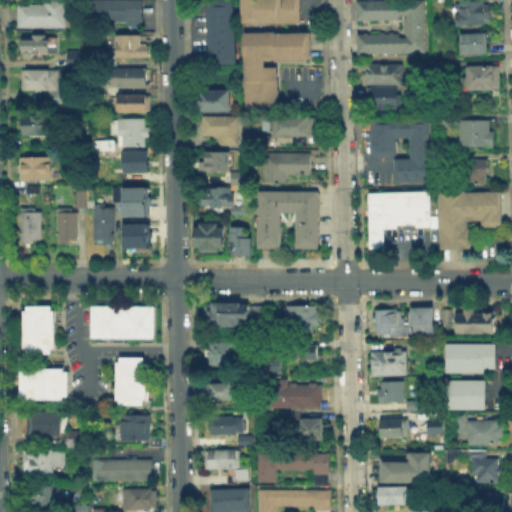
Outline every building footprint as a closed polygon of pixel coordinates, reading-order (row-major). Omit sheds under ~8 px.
[(17,3),(48,3),(48,0),(68,0),(68,30),(17,29),(17,3)] [(91,21),(91,0),(144,0),(144,21),(91,21)] [(208,64),(205,0),(232,0),(235,63),(208,64)] [(298,0),(298,21),(241,21),(241,0),(298,0)] [(354,0),(423,0),(424,52),(355,53),(355,33),(403,32),(403,18),(355,19),(354,0)] [(455,0),(483,0),(483,3),(488,3),(488,18),(483,18),(484,23),(456,25),(455,0)] [(311,30),(243,32),(245,108),(279,107),(278,66),(265,66),(265,59),(312,58),(311,30)] [(120,56),(120,31),(151,31),(151,56),(120,56)] [(485,31),(486,53),(460,54),(459,32),(485,31)] [(57,40),(57,56),(27,55),(27,40),(57,40)] [(81,54),(81,65),(70,65),(70,54),(81,54)] [(365,83),(365,62),(401,62),(401,83),(365,83)] [(466,89),(465,64),(497,64),(497,88),(466,89)] [(60,88),(25,88),(25,68),(60,68),(60,88)] [(121,86),(121,70),(149,70),(149,87),(121,86)] [(368,104),(368,85),(397,85),(397,104),(368,104)] [(60,88),(78,89),(78,101),(65,101),(65,107),(47,107),(47,88),(60,88)] [(198,110),(197,88),(230,88),(230,110),(198,110)] [(147,98),(147,113),(122,113),(122,98),(147,98)] [(238,132),(238,144),(217,144),(217,134),(201,134),(201,114),(238,114),(238,132)] [(273,135),(273,115),(312,114),(312,134),(273,135)] [(27,117),(48,117),(48,136),(27,136),(27,117)] [(430,180),(393,181),(392,158),(409,157),(408,136),(394,136),(394,152),(370,153),(369,120),(428,118),(430,180)] [(487,118),(487,129),(492,129),(492,146),(458,146),(458,119),(487,118)] [(121,145),(121,120),(149,120),(149,145),(121,145)] [(98,151),(98,141),(114,141),(114,152),(98,151)] [(230,150),(230,169),(204,169),(204,150),(230,150)] [(127,153),(153,154),(153,175),(127,175),(127,153)] [(286,180),(261,180),(261,153),(309,153),(308,173),(286,173),(286,180)] [(462,181),(462,158),(485,158),(485,181),(462,181)] [(22,160),(51,160),(51,181),(22,180),(22,160)] [(229,183),(229,170),(242,170),(242,183),(229,183)] [(199,204),(199,185),(234,185),(234,204),(199,204)] [(122,186),(123,215),(148,215),(147,186),(122,186)] [(280,211),(280,247),(257,247),(258,189),(318,190),(318,247),(295,247),(295,211),(280,211)] [(386,247),(369,247),(367,191),(431,189),(432,226),(385,227),(386,247)] [(500,225),(481,226),(480,219),(466,219),(467,227),(470,227),(471,247),(440,248),(438,192),(499,190),(500,225)] [(244,213),(244,205),(230,205),(230,213),(244,213)] [(116,208),(116,243),(95,243),(96,208),(116,208)] [(24,211),(43,211),(43,244),(24,243),(24,211)] [(79,245),(59,245),(60,212),(79,212),(79,245)] [(193,221),(223,221),(223,251),(193,251),(193,221)] [(123,223),(123,246),(149,246),(148,222),(123,223)] [(229,225),(245,225),(245,237),(252,237),(252,254),(234,254),(234,248),(228,248),(229,225)] [(211,325),(211,301),(249,301),(249,325),(211,325)] [(54,304),(54,351),(22,352),(22,304),(54,304)] [(316,304),(285,304),(285,332),(311,332),(311,324),(317,324),(316,304)] [(155,305),(154,337),(89,337),(90,305),(155,305)] [(374,308),(374,333),(431,333),(430,306),(409,306),(409,310),(406,310),(406,321),(403,321),(403,316),(400,316),(400,308),(374,308)] [(451,307),(451,324),(441,324),(441,307),(451,307)] [(492,311),(492,332),(453,332),(453,311),(492,311)] [(232,340),(233,363),(209,364),(209,341),(232,340)] [(286,359),(286,342),(316,343),(315,359),(286,359)] [(493,342),(445,342),(445,370),(482,370),(482,367),(493,367),(493,342)] [(406,349),(407,374),(370,375),(369,350),(406,349)] [(115,356),(147,356),(147,403),(115,403),(115,356)] [(259,370),(259,357),(279,357),(279,370),(259,370)] [(19,398),(19,367),(67,367),(67,398),(19,398)] [(403,379),(404,401),(376,402),(376,387),(379,387),(379,380),(403,379)] [(484,379),(445,379),(445,408),(483,408),(484,379)] [(210,399),(209,382),(232,381),(232,398),(210,399)] [(264,407),(265,382),(321,382),(321,407),(264,407)] [(420,399),(420,409),(405,409),(405,399),(420,399)] [(26,434),(26,410),(60,410),(60,434),(26,434)] [(150,413),(150,437),(120,437),(120,413),(150,413)] [(450,431),(451,413),(464,413),(464,431),(450,431)] [(209,433),(209,415),(242,414),(243,432),(209,433)] [(407,416),(408,435),(379,437),(378,417),(407,416)] [(321,417),(320,437),(298,437),(298,417),(321,417)] [(442,418),(442,432),(426,432),(426,418),(442,418)] [(496,418),(497,425),(501,424),(501,435),(497,435),(497,442),(466,443),(465,419),(496,418)] [(237,434),(249,434),(249,444),(237,445),(237,434)] [(203,448),(237,447),(238,467),(204,468),(203,448)] [(53,474),(23,474),(23,448),(63,449),(63,464),(53,464),(53,474)] [(497,480),(471,480),(470,457),(466,457),(466,448),(484,448),(484,456),(496,456),(497,480)] [(328,469),(328,482),(308,482),(308,469),(275,469),(275,479),(256,479),(256,451),(328,451),(328,469)] [(381,460),(407,460),(407,451),(428,451),(428,481),(381,481),(381,460)] [(94,479),(94,457),(151,458),(151,479),(94,479)] [(33,502),(33,484),(66,484),(66,503),(33,502)] [(406,484),(407,502),(376,503),(376,485),(406,484)] [(121,486),(155,486),(155,508),(121,508),(121,486)] [(248,487),(249,511),(226,511),(209,511),(207,488),(248,487)] [(276,505),(276,511),(258,511),(258,488),(328,488),(328,511),(311,511),(311,505),(276,505)] [(502,492),(502,508),(479,507),(479,492),(502,492)] [(87,511),(88,503),(72,503),(72,511),(87,511)] [(409,511),(409,503),(425,503),(425,511),(409,511)]
